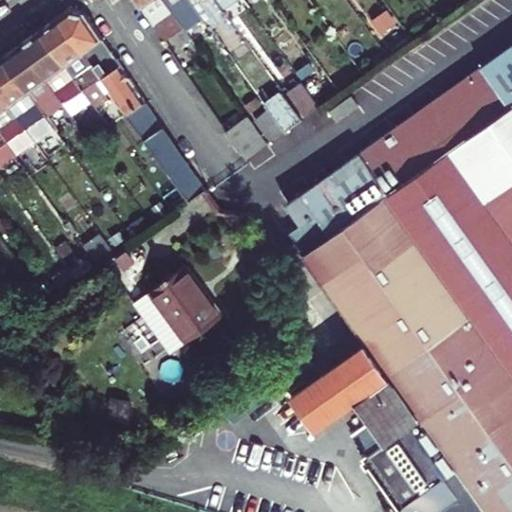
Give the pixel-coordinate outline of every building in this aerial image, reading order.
[(156,24),(154,25),(165,41),(171,37),(179,47),(191,38),(186,30),(164,0),(136,0),(141,7),(143,5),(156,24)] [(164,0),(186,30),(203,18),(190,0),(164,0)] [(223,8),(216,0),(190,0),(203,18),(210,28),(228,15),(223,8)] [(234,0),(216,0),(223,8),(234,0)] [(70,9),(59,17),(101,77),(189,202),(206,189),(84,13),(70,9)] [(101,77),(59,17),(41,30),(83,90),(95,107),(108,97),(97,81),(101,77)] [(78,93),(83,90),(41,30),(22,43),(65,103),(72,113),(86,104),(78,93)] [(65,103),(22,43),(3,57),(53,127),(67,117),(60,107),(65,103)] [(511,44),(436,98),(511,203),(511,44)] [(56,131),(53,127),(3,57),(0,59),(0,91),(35,140),(38,145),(56,131)] [(318,105),(302,82),(288,92),(304,115),(318,105)] [(0,130),(16,154),(35,140),(0,91),(0,130)] [(269,110),(284,131),(285,131),(302,119),(282,91),(265,104),(269,110)] [(351,95),(344,100),(352,110),(358,105),(351,95)] [(511,203),(436,98),(375,141),(511,331),(511,203)] [(344,100),(330,110),(337,120),(352,110),(344,100)] [(271,140),(284,131),(269,110),(255,119),(271,140)] [(246,116),(226,131),(246,159),(266,144),(246,116)] [(17,155),(16,154),(0,130),(0,171),(9,184),(18,177),(7,162),(17,155)] [(511,511),(511,331),(375,141),(301,194),(316,214),(290,233),(367,341),(329,368),(354,403),(355,402),(384,442),(382,444),(429,511),(511,511)] [(164,280),(135,301),(172,352),(222,316),(186,265),(172,274),(170,273),(163,278),(164,280)] [(9,298),(0,304),(0,324),(19,311),(9,298)] [(302,345),(222,405),(234,422),(315,361),(302,345)] [(315,429),(354,403),(329,368),(290,395),(315,429)] [(406,511),(429,511),(382,444),(366,455),(406,511)]
